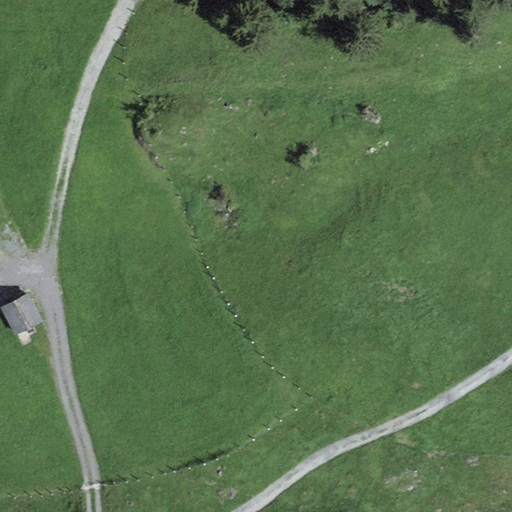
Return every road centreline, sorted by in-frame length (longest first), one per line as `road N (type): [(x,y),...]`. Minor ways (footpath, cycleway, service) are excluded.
road 1 (track): [(98,0),(51,101),(36,241),(93,511)]
road 2 (track): [(245,511),(323,455),(415,414),(511,355)]
